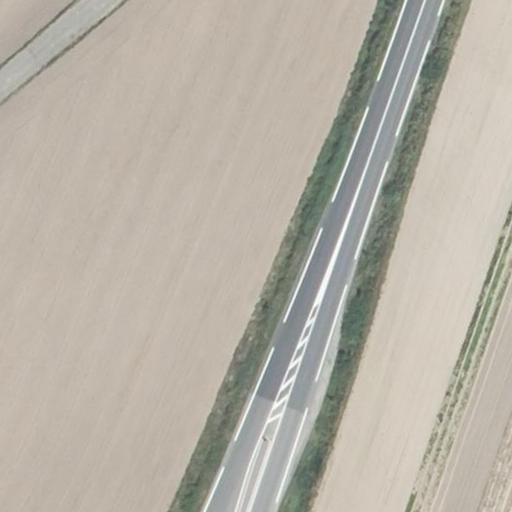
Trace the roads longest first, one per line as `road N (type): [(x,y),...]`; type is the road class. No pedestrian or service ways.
road 1 (primary): [(319,295),(425,0)]
road 2 (primary): [(319,295),(221,511)]
road 3 (primary): [(260,511),(319,295)]
road 4 (unclassified): [(0,81),(96,0)]
